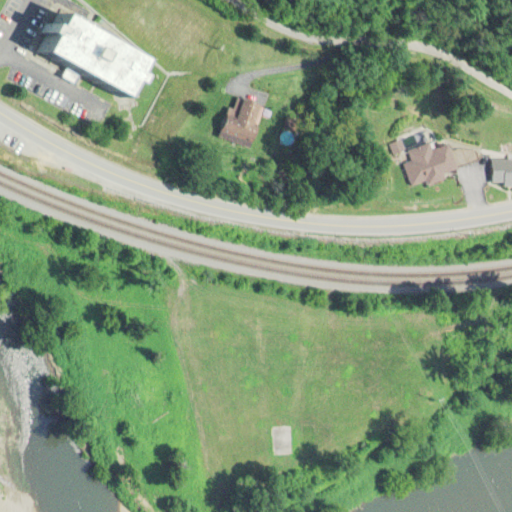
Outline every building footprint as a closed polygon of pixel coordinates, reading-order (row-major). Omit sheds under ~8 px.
[(163,57),(78,13),(57,12),(51,25),(45,25),(40,33),(39,51),(43,53),(63,54),(143,96),(145,96),(157,73),(157,67),(163,57)] [(222,137),(253,149),(269,107),(245,99),(241,109),(233,106),(222,137)] [(448,178),(447,174),(459,170),(451,145),(435,150),(433,144),(408,151),(411,162),(405,164),(413,189),(448,178)] [(511,159),(491,160),(491,186),(511,186),(511,159)] [(458,373),(487,369),(480,307),(450,310),(458,373)] [(330,454),(334,461),(356,450),(353,442),(330,454)]
